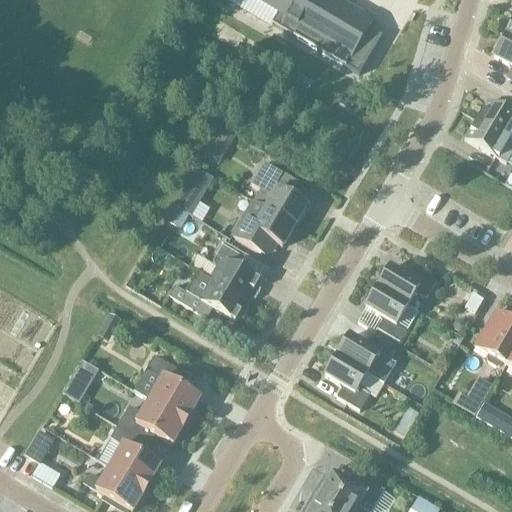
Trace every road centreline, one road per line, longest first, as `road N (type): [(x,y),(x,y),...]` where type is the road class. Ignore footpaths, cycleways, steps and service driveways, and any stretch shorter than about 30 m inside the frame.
road 1 (residential): [(252,423),(383,204)]
road 2 (residential): [(383,204),(435,115),(469,0)]
road 3 (residential): [(511,281),(383,204)]
